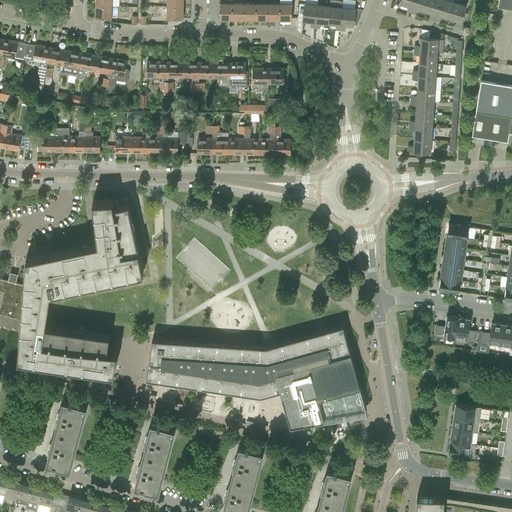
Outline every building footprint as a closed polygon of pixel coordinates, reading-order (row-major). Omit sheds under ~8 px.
[(304,10),(303,20),(311,21),(310,25),(313,26),(313,27),(315,27),(317,5),(317,0),(305,0),(305,4),(304,4),(304,10)] [(330,0),(330,6),(328,23),(336,23),(335,28),(338,28),(338,29),(340,30),(342,7),(343,1),(332,0),(330,0)] [(409,12),(411,12),(414,0),(401,0),(400,3),(408,5),(406,10),(409,11),(409,12)] [(417,8),(425,10),(427,0),(414,0),(411,12),(412,13),(413,12),(416,13),(417,8)] [(433,19),(435,20),(440,0),(427,0),(425,10),(432,13),(431,17),(433,18),(433,19)] [(441,15),(449,18),(454,2),(448,0),(440,0),(435,20),(437,20),(437,19),(440,20),(441,15)] [(511,0),(498,0),(498,6),(511,8),(511,0)] [(454,2),(449,18),(456,20),(455,25),(458,25),(457,26),(459,27),(466,5),(454,2)] [(220,18),(232,19),(232,3),(230,3),(227,3),(220,3),(220,18)] [(232,19),(244,19),(244,3),(232,3),(232,19)] [(244,19),(255,19),(256,3),(244,3),(244,19)] [(255,19),(267,19),(267,3),(256,3),(255,19)] [(267,19),(279,19),(279,4),(267,3),(267,19)] [(279,4),(279,19),(291,20),(291,4),(279,4)] [(112,6),(96,5),(95,17),(111,18),(112,6)] [(183,6),(167,5),(167,18),(182,18),(183,6)] [(320,22),(328,23),(330,6),(317,5),(315,27),(317,27),(317,26),(320,26),(320,22)] [(342,7),(340,30),(342,30),(342,29),(345,29),(345,24),(353,25),(357,25),(363,9),(342,7)] [(414,49),(437,51),(443,51),(443,39),(438,39),(438,38),(421,37),(420,46),(415,46),(415,49),(414,49)] [(1,41),(0,48),(0,58),(4,60),(5,55),(23,58),(26,43),(7,39),(7,42),(2,41),(2,39),(2,38),(1,41)] [(47,62),(48,62),(50,50),(51,47),(50,47),(50,50),(45,49),(45,46),(26,43),(23,58),(39,61),(47,62)] [(47,62),(46,67),(47,67),(52,68),(53,63),(63,65),(66,50),(55,48),(55,51),(50,50),(48,62),(47,62)] [(420,55),(419,62),(436,64),(437,51),(414,49),(414,52),(415,52),(415,55),(420,55)] [(63,65),(61,73),(77,76),(80,55),(75,54),(76,52),(66,50),(63,65)] [(77,76),(76,78),(81,79),(82,74),(84,74),(85,69),(93,71),(96,55),(86,54),(85,56),(81,55),(81,53),(80,55),(77,76)] [(93,71),(108,73),(110,60),(106,60),(106,57),(96,55),(93,71)] [(110,60),(108,73),(107,78),(106,86),(105,91),(114,92),(116,80),(125,82),(127,80),(129,71),(127,69),(125,69),(126,61),(116,59),(116,61),(111,61),(111,58),(110,60)] [(39,61),(35,84),(43,86),(46,67),(47,62),(39,61)] [(147,61),(146,76),(147,76),(147,74),(152,75),(152,76),(162,76),(162,82),(160,81),(160,94),(167,94),(167,90),(167,81),(167,77),(168,64),(168,61),(167,61),(167,64),(162,64),(162,61),(152,61),(152,63),(147,63),(147,61)] [(167,77),(183,77),(183,62),(173,62),(172,64),(168,64),(167,77)] [(192,82),(198,82),(198,77),(198,62),(198,65),(193,64),(193,62),(183,62),(183,77),(192,77),(192,82)] [(198,77),(213,78),(214,62),(203,62),(203,65),(198,65),(199,62),(198,62),(198,77)] [(213,78),(229,78),(229,63),(229,65),(224,65),(224,63),(214,62),(213,78)] [(413,73),(413,75),(435,76),(436,64),(419,62),(419,71),(414,70),(413,73)] [(229,63),(229,78),(229,85),(246,85),(246,71),(244,71),(245,63),(234,63),(234,65),(229,65),(229,63)] [(252,90),(267,90),(268,88),(268,84),(268,68),(268,71),(263,70),(263,68),(253,68),(252,90)] [(268,68),(268,84),(283,84),(283,94),(296,94),(291,74),(283,73),(283,68),(273,68),(273,71),(268,71),(268,68)] [(418,80),(418,88),(434,89),(435,76),(413,75),(412,77),(413,77),(413,79),(418,80)] [(507,140),(509,131),(508,131),(511,115),(511,110),(511,84),(481,80),(472,134),(507,140)] [(411,98),(411,100),(433,101),(434,89),(418,88),(417,96),(412,96),(412,98),(411,98)] [(0,99),(11,101),(12,95),(0,92),(0,99)] [(57,98),(71,101),(72,94),(58,92),(57,98)] [(12,95),(11,101),(24,104),(25,97),(12,95)] [(78,95),(77,102),(86,103),(88,97),(78,95)] [(417,105),(416,113),(432,114),(433,101),(411,100),(411,102),(412,102),(412,105),(417,105)] [(240,104),(240,110),(244,110),(244,113),(267,113),(267,105),(240,104)] [(409,123),(409,125),(432,127),(432,114),(416,113),(416,121),(410,121),(410,124),(409,123)] [(147,136),(146,152),(157,152),(157,150),(162,150),(162,125),(156,124),(156,132),(157,132),(157,136),(147,136)] [(18,148),(28,149),(30,135),(21,134),(10,132),(12,126),(7,125),(3,145),(2,147),(3,147),(3,145),(8,146),(8,148),(18,150),(18,148)] [(162,150),(162,153),(162,150),(167,150),(167,153),(187,153),(187,148),(192,148),(192,137),(188,137),(188,132),(168,132),(168,125),(162,125),(162,150)] [(415,130),(415,138),(431,139),(432,127),(409,125),(409,127),(410,127),(410,130),(415,130)] [(270,152),(274,152),(275,126),(271,126),(270,126),(269,126),(268,134),(269,134),(269,138),(259,138),(259,154),(270,154),(270,152)] [(275,126),(274,152),(274,154),(275,154),(275,152),(280,152),(280,154),(290,155),(291,138),(280,138),(280,134),(281,134),(281,126),(275,126)] [(54,131),(53,148),(53,151),(54,151),(54,148),(59,149),(58,151),(69,151),(69,135),(69,128),(54,127),(54,131)] [(30,135),(28,149),(38,150),(38,151),(49,151),(49,148),(53,148),(54,131),(48,131),(48,135),(38,135),(38,136),(30,135)] [(213,151),(213,153),(213,151),(218,151),(218,154),(228,154),(228,137),(228,132),(221,132),(221,133),(219,133),(213,133),(213,137),(213,151)] [(79,149),(84,149),(84,135),(69,135),(69,151),(79,151),(79,149)] [(84,135),(84,149),(84,151),(85,149),(89,149),(89,152),(100,152),(100,135),(84,135)] [(131,152),(131,150),(131,136),(116,136),(115,152),(126,152),(126,150),(131,150),(131,152)] [(136,152),(146,152),(147,136),(131,136),(131,150),(136,150),(136,152)] [(208,153),(208,151),(213,151),(213,137),(198,137),(197,153),(208,153)] [(239,151),(244,151),(244,137),(228,137),(228,154),(239,154),(239,151)] [(249,154),(259,154),(259,138),(244,137),(244,151),(244,154),(244,151),(249,151),(249,154)] [(431,139),(415,138),(414,146),(409,146),(409,148),(408,148),(408,151),(430,152),(431,139)] [(23,284),(6,279),(0,277),(0,315),(21,321),(18,359),(113,373),(117,351),(107,350),(109,334),(45,325),(50,292),(143,272),(128,202),(114,206),(112,199),(92,200),(98,242),(25,258),(23,284)] [(447,234),(466,237),(468,226),(448,223),(447,234)] [(466,237),(447,234),(445,245),(465,248),(466,237)] [(445,245),(443,256),(463,259),(465,248),(445,245)] [(443,256),(442,267),(462,270),(463,259),(443,256)] [(440,278),(460,281),(462,270),(442,267),(440,278)] [(460,281),(440,278),(438,288),(458,291),(460,281)] [(455,337),(458,317),(447,315),(445,326),(437,324),(435,337),(444,338),(444,335),(455,337)] [(469,318),(458,317),(455,337),(465,339),(465,342),(474,343),(476,330),(467,329),(469,318)] [(503,323),(492,322),(490,332),(482,331),(480,344),(489,345),(489,342),(500,344),(503,323)] [(500,344),(499,347),(510,348),(511,348),(511,324),(503,323),(500,344)] [(260,395),(271,392),(270,388),(279,386),(289,421),(365,409),(360,391),(361,390),(350,351),(343,324),(266,346),(152,338),(149,358),(146,378),(260,395)] [(58,419),(55,432),(77,438),(85,406),(63,401),(59,413),(57,419),(58,419)] [(455,404),(454,416),(479,420),(481,407),(455,404)] [(454,416),(452,428),(472,431),(472,432),(477,433),(479,420),(454,416)] [(247,421),(246,425),(266,430),(267,426),(247,421)] [(146,442),(143,455),(165,461),(173,429),(151,424),(147,436),(145,442),(146,442)] [(452,428),(450,441),(470,444),(472,432),(472,431),(452,428)] [(277,429),(276,433),(307,441),(310,431),(277,429)] [(50,450),(47,462),(69,468),(73,454),(74,450),(77,438),(55,432),(52,444),(51,443),(49,449),(50,450)] [(450,441),(448,453),(468,456),(474,457),(476,444),(470,444),(450,441)] [(234,465),(231,477),(254,483),(262,452),(239,447),(236,459),(235,459),(233,465),(234,465)] [(138,472),(135,485),(158,491),(161,477),(162,473),(165,461),(143,455),(140,467),(139,466),(137,472),(138,472)] [(322,488),(319,500),(342,506),(350,475),(327,469),(324,482),(323,482),(322,488)] [(0,502),(2,503),(4,495),(4,496),(5,492),(9,479),(0,476),(0,502)] [(226,495),(223,508),(237,511),(246,511),(250,499),(251,495),(254,483),(231,477),(228,490),(227,489),(225,495),(226,495)] [(4,498),(15,501),(20,482),(9,479),(4,496),(4,498)] [(25,507),(25,508),(31,485),(20,482),(15,501),(26,504),(25,507)] [(31,485),(25,508),(36,510),(38,504),(43,488),(31,485)] [(43,488),(38,504),(44,506),(49,507),(50,505),(57,506),(57,503),(60,493),(54,492),(54,491),(43,488)] [(77,511),(81,497),(70,495),(69,496),(63,494),(58,511),(77,511)] [(415,511),(511,511),(511,506),(444,497),(416,496),(415,511)] [(89,511),(92,500),(81,497),(77,511),(89,511)] [(101,511),(103,503),(92,500),(89,511),(101,511)] [(340,511),(342,506),(319,500),(316,511),(340,511)] [(113,511),(115,506),(103,503),(101,511),(113,511)]
